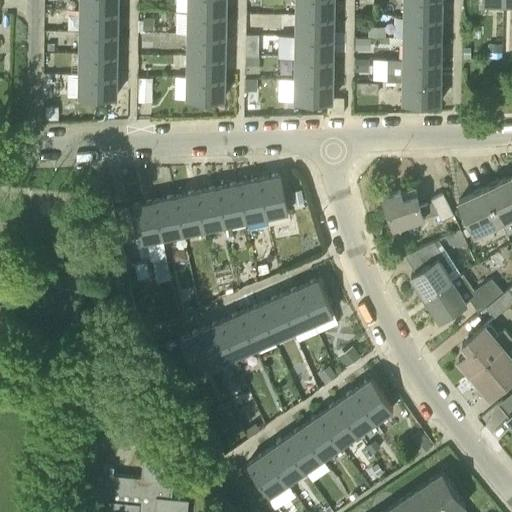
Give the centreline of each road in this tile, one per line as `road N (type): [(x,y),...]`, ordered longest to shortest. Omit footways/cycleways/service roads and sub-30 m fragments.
road 1 (unclassified): [(511,489),(454,419),(375,296),(335,174),(334,144)]
road 2 (unclassified): [(0,149),(334,144)]
road 3 (residential): [(334,144),(511,135)]
